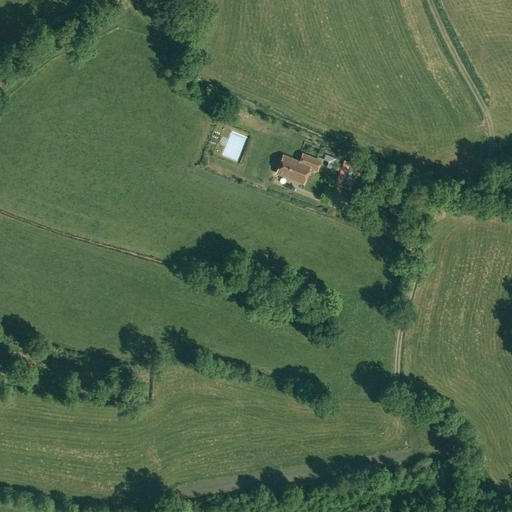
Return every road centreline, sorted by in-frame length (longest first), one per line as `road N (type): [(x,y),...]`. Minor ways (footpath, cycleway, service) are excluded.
road 1 (track): [(466,511),(450,426),(413,412),(399,397),(399,339),(416,257)]
road 2 (track): [(428,0),(486,115),(491,143),(478,200)]
